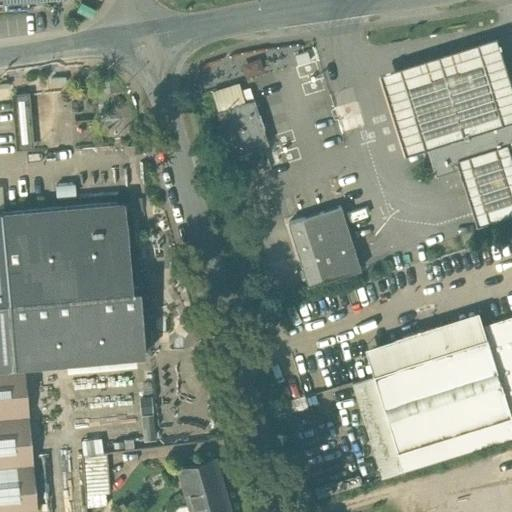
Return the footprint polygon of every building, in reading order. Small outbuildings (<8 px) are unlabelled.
[(422,59),(489,39),(487,31),(419,51),(422,59)] [(382,74),(404,148),(427,141),(511,114),(511,71),(501,37),(382,74)] [(270,54),(274,65),(287,61),(284,50),(270,54)] [(245,62),(249,75),(267,70),(263,57),(245,62)] [(254,98),(217,110),(231,155),(268,143),(254,98)] [(511,114),(427,141),(437,172),(462,164),(510,149),(511,148),(511,114)] [(511,154),(510,149),(462,164),(482,227),(511,217),(511,154)] [(0,365),(14,365),(144,353),(138,286),(131,287),(123,201),(0,211),(0,365)] [(340,205),(288,221),(302,265),(354,249),(340,205)] [(354,249),(302,265),(308,284),(360,267),(354,249)] [(511,315),(502,319),(500,324),(490,327),(487,331),(488,336),(511,411),(511,315)] [(511,411),(488,336),(372,373),(396,451),(511,414),(511,411)] [(14,365),(0,365),(0,465),(23,464),(14,365)] [(146,414),(146,437),(157,437),(156,414),(146,414)] [(511,414),(396,451),(402,470),(511,435),(511,414)] [(229,511),(213,458),(178,468),(191,511),(229,511)] [(26,511),(23,464),(0,465),(0,511),(26,511)]
